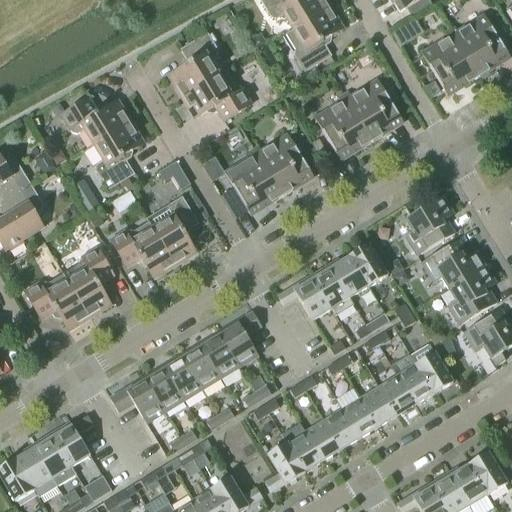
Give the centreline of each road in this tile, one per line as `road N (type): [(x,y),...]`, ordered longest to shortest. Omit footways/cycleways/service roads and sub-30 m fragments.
road 1 (residential): [(54,398),(256,274)]
road 2 (residential): [(256,274),(452,157)]
road 3 (residential): [(256,274),(140,81)]
road 4 (residential): [(328,511),(511,398)]
road 5 (residential): [(452,157),(359,0)]
